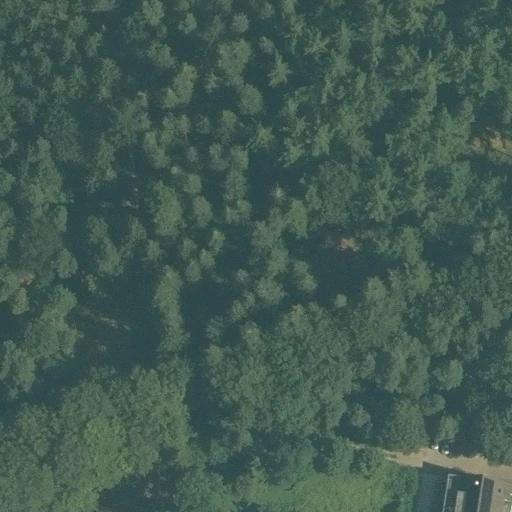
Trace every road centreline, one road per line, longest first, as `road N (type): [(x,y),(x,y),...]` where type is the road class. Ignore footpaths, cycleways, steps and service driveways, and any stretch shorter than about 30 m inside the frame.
road 1 (track): [(120,0),(139,234),(201,364)]
road 2 (track): [(511,269),(188,411)]
road 3 (track): [(0,153),(127,111),(213,70),(229,52),(248,0)]
road 4 (track): [(0,489),(188,411),(201,364)]
